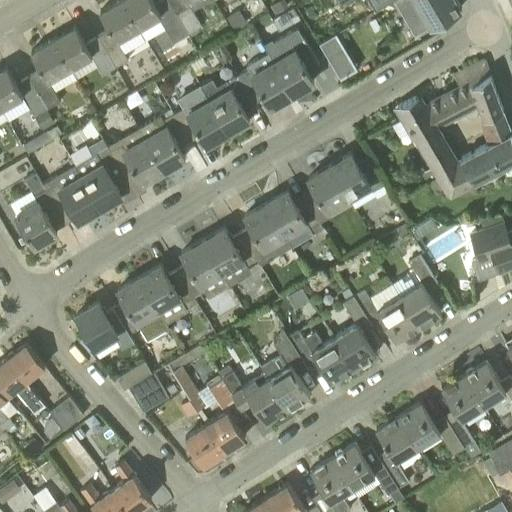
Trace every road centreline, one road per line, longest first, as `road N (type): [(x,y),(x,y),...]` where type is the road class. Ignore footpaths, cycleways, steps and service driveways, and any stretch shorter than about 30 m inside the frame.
road 1 (residential): [(31,303),(487,26)]
road 2 (residential): [(195,504),(511,304)]
road 3 (residential): [(195,504),(31,303)]
